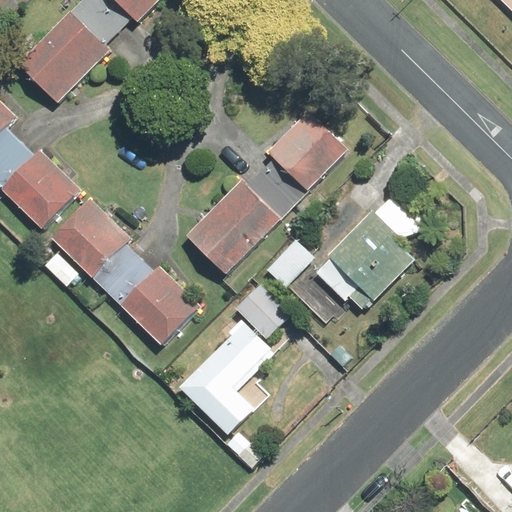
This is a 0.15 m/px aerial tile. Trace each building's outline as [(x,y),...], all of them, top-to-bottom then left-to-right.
[(80,0),(18,62),(60,104),(164,0),(80,0)] [(0,102),(0,176),(50,227),(87,190),(0,102)] [(318,110),(190,237),(232,279),(360,151),(318,110)] [(311,230),(275,269),(345,334),(443,228),(399,188),(338,254),(311,230)] [(96,194),(52,238),(166,351),(210,307),(96,194)] [(87,279),(65,255),(51,268),(74,292),(87,279)] [(188,385),(239,436),(268,408),(248,388),(312,323),(268,279),(237,309),(251,323),(188,385)] [(275,457),(259,443),(256,446),(245,437),(243,439),(234,449),(261,473),(275,457)]
